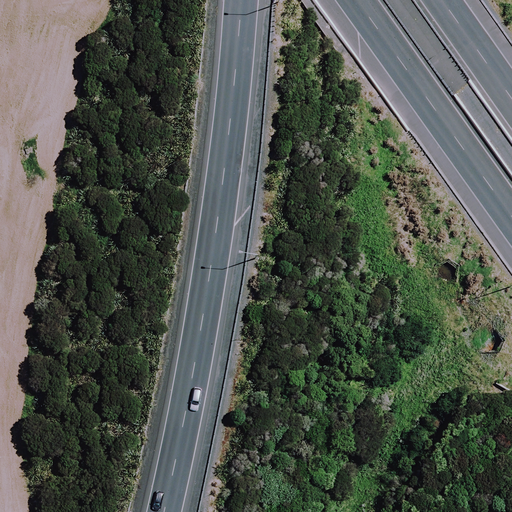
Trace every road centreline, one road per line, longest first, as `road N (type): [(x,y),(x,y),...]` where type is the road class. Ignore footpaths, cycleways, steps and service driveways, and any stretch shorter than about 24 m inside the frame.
road 1 (motorway): [(241,0),(209,273),(163,511)]
road 2 (motorway): [(511,218),(356,0)]
